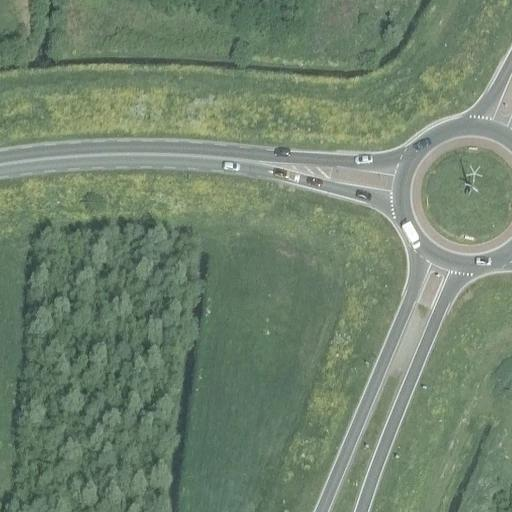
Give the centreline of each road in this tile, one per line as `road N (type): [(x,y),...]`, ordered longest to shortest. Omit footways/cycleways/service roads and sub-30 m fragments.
road 1 (trunk): [(423,246),(412,297),(320,511)]
road 2 (trunk): [(362,511),(414,369),(466,264)]
road 3 (trunk): [(250,160),(78,155),(0,164)]
road 4 (trunk): [(412,156),(250,160)]
road 5 (trunk): [(250,160),(401,208)]
